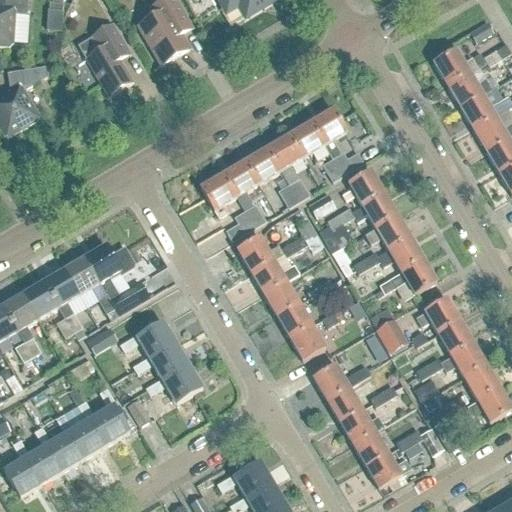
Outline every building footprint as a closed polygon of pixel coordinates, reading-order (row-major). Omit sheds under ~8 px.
[(0,0),(0,51),(8,52),(12,48),(14,19),(26,20),(27,4),(14,0),(0,0)] [(192,32),(173,0),(172,0),(151,13),(155,21),(138,31),(160,69),(151,74),(152,75),(189,54),(180,40),(192,32)] [(237,14),(244,26),(279,5),(276,0),(212,0),(225,21),(237,14)] [(112,29),(77,50),(108,102),(133,87),(120,65),(130,59),(112,29)] [(476,50),(493,40),(487,29),(470,39),(476,50)] [(499,66),(509,59),(504,50),(493,56),(499,66)] [(480,58),(463,68),(456,56),(433,69),(446,91),(469,78),(478,73),(486,68),(488,72),(499,66),(493,56),(482,63),(480,58)] [(6,77),(9,95),(0,100),(0,135),(3,140),(9,142),(36,126),(37,120),(23,95),(47,81),(45,71),(6,77)] [(476,90),(469,78),(446,91),(459,113),(482,100),(490,95),(485,86),(476,90)] [(482,100),(459,113),(472,136),(495,122),(511,112),(511,113),(511,114),(511,107),(511,108),(507,101),(489,112),(482,100)] [(511,112),(495,122),(472,136),(485,158),(508,144),(511,141),(511,133),(510,131),(503,135),(502,134),(510,128),(508,115),(511,113),(511,112)] [(339,161),(331,147),(346,138),(333,115),(311,128),(343,183),(363,171),(356,159),(345,166),(341,160),(339,161)] [(343,183),(311,128),(288,141),(302,164),(323,151),(331,165),(321,171),(331,190),(343,183)] [(288,141),(266,154),(280,177),(288,190),(299,184),(291,170),(302,164),(288,141)] [(511,151),(508,144),(485,158),(498,180),(511,171),(511,151)] [(280,177),(266,154),(244,167),(258,190),(280,177)] [(244,167),(222,180),(235,203),(236,203),(244,216),(253,211),(251,207),(263,200),(257,190),(258,190),(244,167)] [(511,171),(498,180),(511,202),(511,201),(511,171)] [(348,190),(351,194),(342,199),(346,206),(355,201),(361,212),(384,199),(371,176),(348,190)] [(235,203),(222,180),(200,193),(213,216),(223,211),(235,203)] [(297,185),(288,191),(298,208),(308,203),(297,185)] [(298,208),(288,191),(276,198),(287,215),(298,208)] [(356,227),(367,221),(374,234),(397,221),(384,199),(361,212),(351,218),(356,227)] [(313,226),(333,215),(326,202),(306,213),(313,226)] [(244,217),(254,235),(264,229),(253,211),(244,217)] [(347,216),(336,222),(341,231),(342,231),(352,224),(347,216)] [(254,235),(244,217),(233,223),(237,230),(225,237),(231,248),(254,235)] [(376,237),(381,245),(387,256),(410,243),(397,221),(374,234),(376,237)] [(341,231),(336,222),(325,229),(327,232),(330,237),(341,231)] [(351,246),(342,231),(341,231),(330,237),(327,232),(319,238),(332,258),(351,246)] [(381,245),(376,237),(364,243),(369,252),(381,245)] [(278,250),(267,256),(259,243),(237,256),(250,278),(272,265),(280,260),(284,266),(295,260),(289,251),(281,255),(278,250)] [(373,258),(362,265),(367,274),(379,267),(382,273),(394,266),(400,278),(401,278),(423,265),(410,243),(387,256),(376,263),(373,258)] [(300,244),(289,251),(295,260),(306,253),(300,244)] [(105,250),(84,263),(114,314),(118,312),(122,318),(151,301),(143,288),(135,293),(133,290),(118,299),(115,294),(109,283),(120,277),(134,270),(123,253),(111,260),(105,250)] [(115,314),(114,314),(84,263),(63,275),(79,301),(90,294),(109,325),(118,319),(115,314)] [(286,287),(272,265),(250,278),(263,300),(286,287)] [(367,274),(362,265),(351,272),(356,281),(367,274)] [(401,278),(400,278),(378,290),(380,294),(374,298),(377,303),(406,287),(414,301),(436,287),(423,265),(401,278)] [(71,319),(65,309),(79,301),(63,275),(43,287),(58,313),(64,323),(73,339),(80,335),(71,319)] [(58,313),(43,287),(22,299),(38,326),(58,313)] [(286,287),(263,300),(276,322),(299,309),(286,287)] [(326,287),(315,294),(321,303),(331,296),(326,287)] [(321,303),(315,294),(304,300),(310,309),(321,303)] [(38,326),(22,299),(1,311),(17,338),(38,326)] [(424,318),(415,324),(421,333),(430,328),(437,340),(460,327),(446,304),(424,318)] [(312,331),(299,309),(276,322),(289,344),(312,331)] [(1,311),(0,312),(0,347),(17,338),(1,311)] [(387,312),(369,323),(375,334),(393,323),(387,312)] [(338,327),(333,318),(332,317),(321,324),(326,334),(337,327),(338,327)] [(73,339),(64,323),(54,329),(63,345),(73,339)] [(408,348),(396,327),(394,324),(374,336),(388,360),(408,348)] [(437,340),(442,349),(450,362),(473,349),(460,327),(437,340)] [(149,365),(175,349),(163,328),(136,344),(134,341),(119,350),(124,358),(139,349),(147,363),(149,365)] [(325,353),(312,331),(289,344),(302,367),(325,353)] [(110,335),(105,338),(87,348),(94,359),(116,345),(110,335)] [(416,353),(427,346),(422,338),(411,345),(416,353)] [(32,363),(23,348),(13,354),(22,369),(32,363)] [(149,365),(147,363),(132,372),(136,380),(152,371),(160,384),(162,387),(188,371),(175,349),(149,365)] [(437,365),(426,371),(432,381),(443,374),(446,378),(450,376),(451,378),(456,375),(455,373),(456,372),(463,384),(486,371),(473,349),(450,362),(439,368),(437,365)] [(46,369),(39,359),(32,363),(38,374),(46,369)] [(89,365),(83,368),(88,377),(94,374),(89,365)] [(67,377),(74,388),(89,379),(88,377),(83,368),(83,367),(67,377)] [(22,371),(12,374),(16,390),(26,387),(22,371)] [(162,387),(160,384),(145,394),(149,401),(165,392),(175,410),(202,394),(188,371),(162,387)] [(326,406),(348,393),(335,371),(313,384),(326,406)] [(352,390),(369,381),(370,380),(365,371),(347,381),(352,390)] [(432,381),(426,371),(415,378),(421,387),(432,381)] [(499,393),(486,371),(463,384),(476,406),(499,393)] [(412,395),(421,409),(423,408),(435,401),(438,399),(430,384),(412,395)] [(380,399),(386,408),(397,401),(391,392),(380,399)] [(348,393),(326,406),(339,428),(361,415),(361,414),(367,409),(362,400),(355,404),(348,393)] [(463,408),(452,415),(458,424),(469,417),(471,421),(482,415),(489,429),(511,415),(499,393),(476,406),(466,412),(463,408)] [(108,414),(94,422),(91,424),(107,450),(129,437),(113,411),(115,409),(106,394),(98,399),(108,414)] [(0,433),(0,432),(0,416),(12,410),(7,399),(0,401),(0,433)] [(386,408),(380,399),(369,406),(375,415),(386,408)] [(435,401),(423,408),(428,416),(440,409),(435,401)] [(140,434),(151,428),(138,406),(127,413),(140,434)] [(86,427),(72,435),(70,437),(85,463),(107,450),(91,424),(94,422),(85,407),(77,412),(86,427)] [(361,415),(339,428),(352,450),(374,437),(383,431),(377,421),(368,426),(361,415)] [(458,424),(452,415),(442,421),(447,430),(458,424)] [(64,440),(50,448),(48,450),(64,476),(85,463),(70,437),(72,435),(63,420),(55,425),(64,440)] [(458,449),(447,431),(444,425),(433,432),(448,455),(458,449)] [(43,453),(29,461),(26,463),(42,489),(64,476),(48,450),(50,448),(41,433),(33,437),(43,453)] [(419,440),(422,445),(432,460),(442,454),(430,434),(419,440)] [(422,445),(419,440),(417,436),(406,443),(411,452),(422,445)] [(374,437),(352,450),(365,472),(388,459),(374,437)] [(411,452),(406,443),(395,450),(400,459),(411,452)] [(26,463),(29,461),(20,446),(12,450),(21,466),(4,476),(19,503),(42,489),(26,463)] [(401,481),(388,459),(365,472),(378,495),(401,481)] [(246,505),(273,489),(260,468),(234,483),(232,481),(216,490),(220,498),(236,489),(244,503),(246,505)] [(246,505),(244,503),(228,511),(246,511),(249,511),(283,511),(285,511),(273,489),(246,505)]
